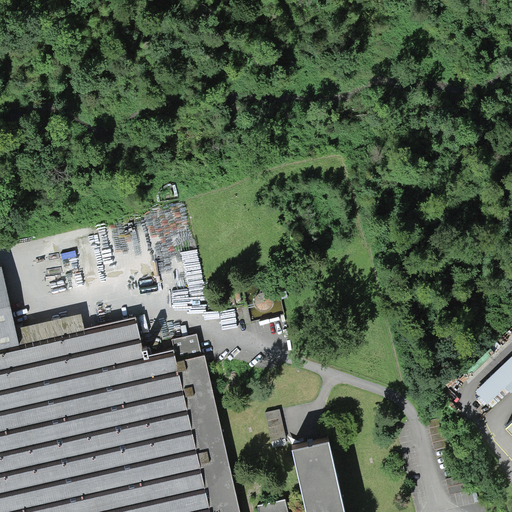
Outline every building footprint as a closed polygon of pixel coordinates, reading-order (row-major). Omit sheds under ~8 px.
[(0,267),(0,511),(239,511),(204,359),(201,360),(195,336),(171,341),(173,351),(146,357),(137,319),(21,345),(3,267),(0,267)] [(283,294),(274,295),(273,290),(261,291),(265,316),(285,314),(283,294)] [(476,393),(488,405),(505,389),(509,394),(511,391),(511,359),(476,393)] [(286,439),(279,409),(265,412),(272,442),(286,439)] [(443,418),(428,422),(435,450),(449,447),(443,418)] [(306,511),(345,511),(329,438),(292,446),(306,511)] [(463,476),(446,480),(450,495),(467,491),(463,476)] [(259,511),(288,511),(285,499),(258,506),(259,511)]
